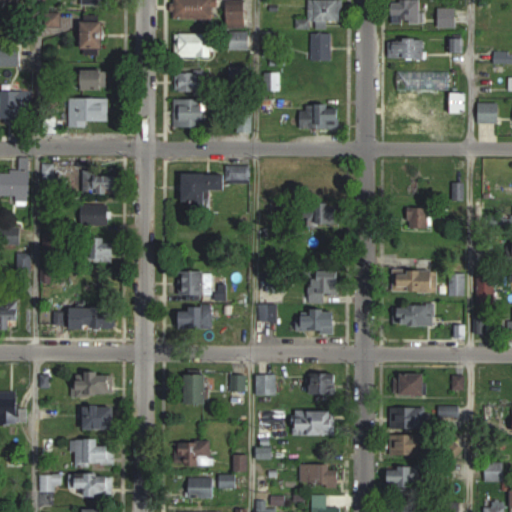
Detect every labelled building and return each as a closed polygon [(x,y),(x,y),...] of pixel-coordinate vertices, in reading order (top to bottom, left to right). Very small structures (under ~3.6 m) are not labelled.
[(218,0),(177,0),(177,18),(218,18),(218,0)] [(331,20),(341,20),(341,0),(310,0),(309,17),(300,17),(300,27),(331,28),(331,20)] [(392,0),(393,23),(423,23),(422,0),(392,0)] [(228,27),(250,27),(250,2),(228,2),(228,27)] [(458,26),(458,7),(440,7),(440,26),(458,26)] [(86,48),(108,48),(108,20),(86,20),(86,48)] [(230,31),(230,49),(253,49),(253,31),(230,31)] [(333,60),(333,32),(313,32),(313,60),(333,60)] [(178,33),(178,57),(214,57),(214,33),(178,33)] [(390,37),(390,58),(427,58),(427,37),(390,37)] [(464,50),(464,38),(452,38),(452,50),(464,50)] [(1,67),(31,67),(31,47),(1,47),(1,67)] [(511,62),(511,51),(495,52),(495,62),(511,62)] [(110,69),(78,69),(78,88),(110,88),(110,69)] [(399,89),(450,89),(450,69),(399,69),(399,89)] [(177,72),(177,92),(211,91),(211,71),(177,72)] [(467,92),(424,91),(424,102),(387,102),(386,130),(467,131),(467,92)] [(72,97),(72,125),(91,125),(91,121),(111,121),(111,97),(72,97)] [(30,121),(31,99),(6,98),(5,120),(30,121)] [(209,98),(176,98),(176,126),(209,126),(209,98)] [(501,101),(480,101),(480,122),(501,122),(501,101)] [(302,128),(343,128),(343,112),(332,112),(332,103),(302,103),(302,128)] [(56,164),(44,164),(44,177),(56,177),(56,164)] [(227,173),(185,172),(185,203),(209,203),(210,189),(229,189),(229,183),(252,183),(252,164),(227,164),(227,173)] [(418,196),(418,169),(395,169),(395,196),(418,196)] [(121,194),(121,170),(82,170),(82,193),(121,194)] [(341,170),(306,170),(306,190),(341,190),(341,170)] [(3,172),(2,197),(17,197),(17,204),(31,205),(32,172),(3,172)] [(113,226),(113,204),(77,204),(77,226),(113,226)] [(409,228),(431,228),(431,207),(409,207),(409,228)] [(23,226),(1,226),(1,245),(23,245),(23,226)] [(88,237),(88,259),(119,259),(119,237),(88,237)] [(19,254),(19,271),(33,271),(33,254),(19,254)] [(439,269),(396,269),(396,291),(439,291),(439,269)] [(215,271),(187,271),(187,294),(215,294),(215,271)] [(469,272),(451,272),(451,297),(469,297),(469,272)] [(499,303),(499,273),(479,273),(479,303),(499,303)] [(339,276),(316,276),(316,293),(339,293),(339,276)] [(0,297),(0,328),(21,329),(21,298),(0,297)] [(279,304),(261,304),(261,320),(279,320),(279,304)] [(184,329),(215,329),(215,305),(184,305),(184,329)] [(73,329),(121,329),(121,307),(73,307),(73,329)] [(304,310),(304,330),(339,330),(339,310),(304,310)] [(80,371),(80,395),(116,395),(116,371),(80,371)] [(209,373),(189,373),(189,403),(209,403),(209,373)] [(429,373),(402,373),(402,394),(429,394),(429,373)] [(258,374),(258,394),(278,394),(278,374),(258,374)] [(308,374),(308,394),(340,394),(340,374),(308,374)] [(466,374),(454,375),(456,391),(467,390),(466,374)] [(0,396),(0,424),(20,424),(20,396),(0,396)] [(85,404),(85,428),(118,428),(118,404),(85,404)] [(392,428),(429,428),(429,404),(392,404),(392,428)] [(338,435),(338,410),(296,410),(296,435),(338,435)] [(425,434),(391,434),(392,455),(425,455),(425,434)] [(103,446),(102,439),(72,439),(72,464),(116,463),(116,445),(103,446)] [(214,440),(195,440),(195,447),(177,447),(177,464),(213,465),(214,440)] [(506,461),(487,461),(487,480),(506,480),(506,461)] [(343,474),(333,474),(333,464),(303,464),(303,485),(343,485),(343,474)] [(423,465),(390,465),(390,488),(423,488),(423,465)] [(72,473),(71,496),(115,496),(116,474),(72,473)] [(237,475),(222,475),(222,487),(237,487),(237,475)] [(190,499),(216,499),(216,477),(190,477),(190,499)] [(316,494),(316,510),(330,510),(330,494),(316,494)] [(509,511),(509,501),(483,501),(483,511),(509,511)]
